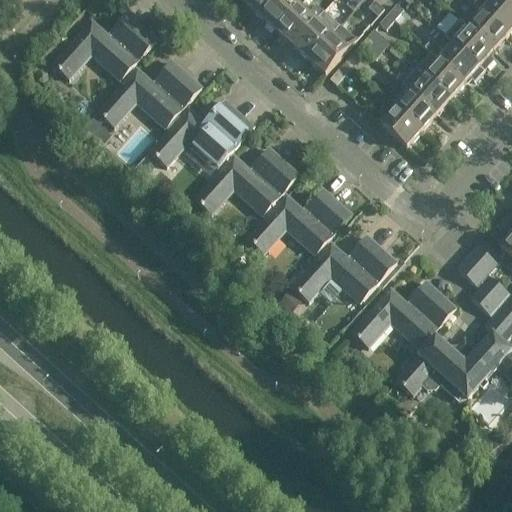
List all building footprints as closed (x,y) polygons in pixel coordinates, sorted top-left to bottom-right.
[(250,0),(244,7),(261,21),(279,0),(250,0)] [(288,0),(279,0),(261,21),(277,35),(300,10),(288,0)] [(511,34),(511,12),(498,0),(481,0),(474,8),(508,39),(511,34)] [(369,12),(378,21),(384,14),(375,5),(369,12)] [(300,10),(277,35),(293,50),(324,14),(316,7),(307,17),(300,10)] [(404,14),(398,8),(388,19),(395,25),(404,14)] [(508,39),(474,8),(460,24),(494,55),(508,39)] [(293,50),(309,64),(341,29),(324,14),(293,50)] [(121,86),(123,84),(158,45),(128,18),(108,40),(92,26),(52,71),(61,78),(61,77),(69,84),(91,59),(121,86)] [(395,25),(388,19),(381,27),(388,33),(395,25)] [(479,71),(494,55),(460,24),(445,40),(454,48),(479,71)] [(341,29),(309,64),(326,79),(358,44),(341,29)] [(383,42),(375,34),(374,34),(368,41),(359,51),(366,57),(374,47),(377,49),(383,42)] [(454,48),(446,57),(431,43),(424,51),(430,56),(465,87),(479,71),(454,48)] [(366,57),(359,51),(351,60),(357,66),(366,57)] [(465,87),(430,56),(416,72),(451,103),(465,87)] [(346,64),(338,74),(330,83),(336,89),(337,89),(345,80),(353,71),(346,64)] [(137,74),(126,86),(97,118),(105,126),(106,125),(114,133),(137,108),(165,134),(202,93),(173,66),(153,88),(137,74)] [(451,103),(416,72),(402,88),(411,96),(436,119),(451,103)] [(411,96),(396,113),(422,136),(436,119),(411,96)] [(218,173),(254,133),(225,106),(205,127),(189,113),(149,158),(158,165),(166,172),(189,147),(218,173)] [(396,113),(381,129),(407,152),(422,136),(396,113)] [(263,219),(300,179),(270,152),(250,174),(234,160),(194,204),(203,212),(204,211),(212,218),(234,193),(263,219)] [(315,260),(352,220),(322,193),(303,215),(287,201),(247,245),(255,253),(256,252),(264,259),(287,234),(315,260)] [(511,221),(508,218),(502,224),(511,233),(511,221)] [(511,233),(502,224),(496,231),(509,243),(500,253),(511,263),(511,233)] [(360,306),(397,266),(367,239),(347,261),(331,246),(291,291),(299,298),(300,297),(309,305),(331,280),(360,306)] [(481,244),(472,255),(491,271),(500,261),(481,244)] [(472,255),(464,263),(483,280),(486,277),(491,271),(472,255)] [(464,263),(456,272),(475,289),(477,287),(483,280),(464,263)] [(480,290),(470,301),(488,317),(489,316),(493,319),(484,329),(492,336),(502,346),(511,335),(511,296),(510,299),(486,277),(483,280),(477,287),(480,290)] [(406,307),(391,292),(351,336),(359,344),(360,343),(368,351),(390,326),(419,352),(456,312),(426,285),(406,307)] [(492,336),(464,367),(467,402),(496,370),(511,384),(511,354),(502,346),(492,336)] [(434,373),(467,402),(464,367),(435,340),(395,384),(402,391),(403,390),(412,398),(434,373)] [(464,342),(455,351),(467,362),(475,352),(464,342)]
